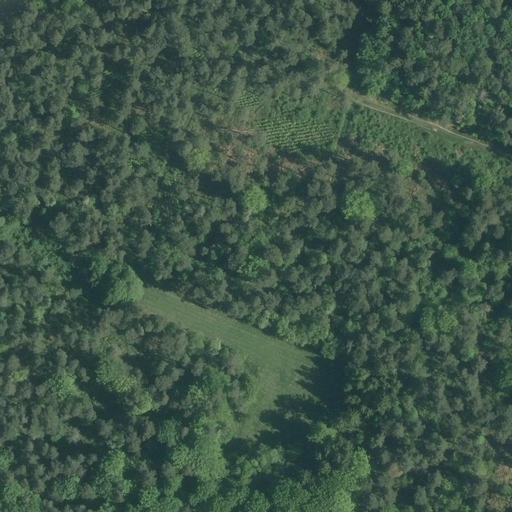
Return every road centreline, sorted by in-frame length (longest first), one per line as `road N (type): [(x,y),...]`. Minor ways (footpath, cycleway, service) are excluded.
road 1 (track): [(511,158),(111,0)]
road 2 (track): [(511,380),(324,493),(235,511)]
